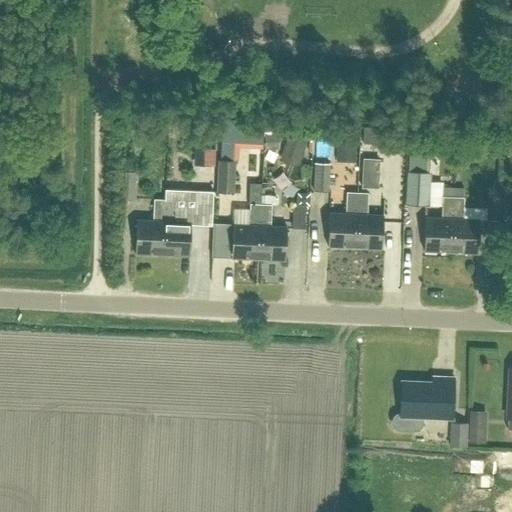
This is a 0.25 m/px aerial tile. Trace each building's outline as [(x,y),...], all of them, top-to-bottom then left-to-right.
[(230,146),(259,146),(259,118),(216,118),(216,157),(230,157),(230,146)] [(337,128),(337,143),(354,144),(354,128),(337,128)] [(402,154),(403,130),(379,129),(378,153),(402,154)] [(306,141),(289,135),(281,159),(298,164),(306,141)] [(361,171),(376,172),(376,156),(361,155),(361,171)] [(234,193),(235,161),(218,160),(216,193),(234,193)] [(328,192),(330,163),(314,163),(313,192),(328,192)] [(192,166),(191,192),(206,192),(206,166),(192,166)] [(134,200),(135,172),(120,171),(119,199),(134,200)] [(428,206),(430,173),(407,172),(405,204),(428,206)] [(354,247),(356,193),(346,193),(345,215),(329,214),(327,246),(354,247)] [(356,193),(354,247),(380,248),(382,216),(367,215),(368,194),(356,193)] [(498,221),(500,197),(487,196),(485,220),(498,221)] [(450,252),(453,197),(442,197),(441,219),(425,218),(424,251),(450,252)] [(453,197),(450,252),(476,254),(478,220),(462,219),(463,198),(453,197)] [(162,253),(164,200),(153,200),(152,221),(137,221),(136,252),(162,253)] [(164,200),(162,253),(187,254),(189,223),(174,222),(175,201),(164,200)] [(287,226),(299,227),(301,203),(289,202),(287,226)] [(257,258),(259,205),(249,205),(248,226),(232,225),(231,257),(257,258)] [(259,205),(257,258),(284,259),(285,227),(270,227),(271,205),(259,205)] [(451,418),(452,378),(440,377),(440,382),(401,380),(400,413),(395,413),(391,416),(390,421),(391,425),(394,429),(399,432),(413,432),(418,431),(421,428),(423,424),(423,417),(451,418)] [(465,446),(466,423),(449,422),(448,445),(465,446)] [(453,475),(477,477),(476,489),(493,490),(493,478),(498,478),(499,460),(455,457),(453,475)]
